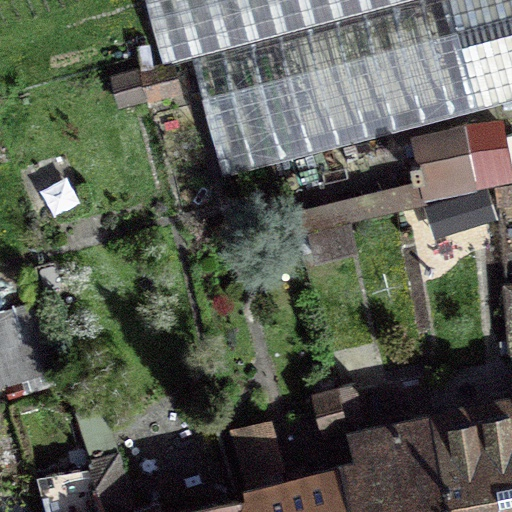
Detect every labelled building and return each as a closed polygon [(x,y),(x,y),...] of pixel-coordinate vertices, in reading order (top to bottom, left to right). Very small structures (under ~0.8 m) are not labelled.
[(222,175),(511,98),(511,0),(145,0),(163,65),(191,57),(222,175)] [(422,176),(426,197),(511,178),(500,124),(415,141),(419,162),(411,163),(414,178),(422,176)] [(288,233),(423,202),(419,182),(283,214),(288,233)] [(29,304),(0,312),(0,357),(42,345),(29,304)] [(354,382),(337,386),(347,423),(363,419),(354,382)] [(347,425),(347,423),(337,386),(314,392),(324,432),(347,425)] [(448,511),(511,511),(511,404),(433,421),(448,511)] [(448,511),(433,421),(350,439),(355,461),(341,465),(352,511),(448,511)] [(101,511),(249,511),(245,496),(173,511),(161,511),(159,500),(132,508),(117,453),(88,461),(89,464),(93,479),(101,511)] [(101,511),(93,479),(89,464),(37,479),(46,511),(101,511)] [(352,511),(341,465),(247,488),(249,495),(245,496),(249,511),(352,511)]
